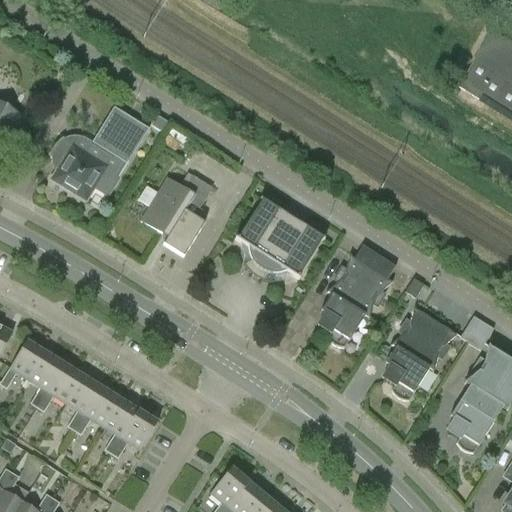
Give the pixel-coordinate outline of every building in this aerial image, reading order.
[(511,121),(511,43),(495,32),(460,89),(511,121)] [(0,147),(19,118),(0,106),(0,147)] [(49,158),(49,159),(50,160),(50,159),(56,162),(58,169),(50,181),(85,203),(93,189),(107,198),(148,131),(113,109),(91,144),(87,141),(83,139),(79,138),(74,138),(70,138),(65,139),(62,141),(63,140),(62,139),(59,142),(55,145),(52,149),(50,153),(49,158)] [(150,127),(163,135),(169,125),(156,117),(150,127)] [(167,137),(162,144),(176,153),(180,146),(167,137)] [(167,180),(140,224),(166,240),(162,246),(183,259),(204,225),(184,213),(189,205),(199,211),(211,190),(191,177),(183,190),(167,180)] [(267,284),(272,285),(272,284),(271,283),(271,276),(274,276),(278,276),(281,275),(285,273),(298,282),(323,241),(259,201),(234,241),(247,249),(248,259),(250,262),(243,266),(243,265),(242,265),(243,267),(246,272),(251,277),(256,280),(261,282),(267,284)] [(328,335),(326,339),(327,341),(329,344),(331,346),(333,348),(336,349),(339,350),(343,350),(363,319),(368,322),(373,303),(377,297),(391,284),(387,282),(395,268),(362,247),(354,260),(349,257),(343,275),(339,282),(325,294),(330,297),(320,313),(324,316),(316,328),(328,335)] [(413,280),(411,285),(405,294),(415,300),(424,287),(413,280)] [(428,371),(427,372),(432,375),(437,356),(441,350),(456,337),(413,310),(408,329),(404,335),(389,347),(394,350),(428,371)] [(459,340),(466,344),(479,353),(492,332),(472,319),(459,340)] [(0,357),(11,335),(0,329),(0,357)] [(26,343),(0,383),(0,388),(6,392),(16,376),(27,383),(44,355),(26,343)] [(468,456),(472,456),(493,423),(492,422),(500,409),(506,413),(511,394),(511,392),(511,364),(487,348),(482,366),(478,373),(463,385),(469,389),(461,402),(460,402),(449,419),(453,422),(445,434),(457,441),(455,445),(456,447),(458,450),(460,452),(462,454),(465,455),(468,456)] [(407,403),(423,378),(427,372),(428,371),(394,350),(384,366),(388,369),(381,381),(393,388),(390,393),(393,397),(397,401),(402,403),(407,403)] [(39,390),(29,406),(36,410),(63,367),(44,355),(27,383),(39,390)] [(43,415),(49,404),(53,399),(64,406),(82,378),(63,367),(36,410),(43,415)] [(76,413),(66,429),(73,434),(100,390),(82,378),(64,406),(76,413)] [(80,438),(86,427),(90,422),(102,429),(119,402),(100,390),(73,434),(80,438)] [(113,437),(103,453),(110,457),(138,413),(119,402),(102,429),(113,437)] [(117,461),(124,450),(127,445),(139,453),(157,425),(138,413),(110,457),(117,461)] [(511,511),(511,463),(503,478),(511,483),(511,491),(503,505),(505,507),(501,511),(511,511)] [(225,511),(248,485),(230,470),(209,496),(220,505),(214,511),(225,511)] [(0,478),(0,492),(11,475),(5,471),(0,478)] [(19,479),(11,475),(0,492),(0,511),(16,511),(21,504),(28,494),(15,485),(19,479)] [(253,511),(264,499),(248,485),(225,511),(253,511)] [(35,511),(33,511),(21,504),(16,511),(45,511),(52,501),(46,496),(35,511)] [(280,511),(264,499),(253,511),(280,511)] [(54,511),(59,505),(52,501),(45,511),(54,511)]
